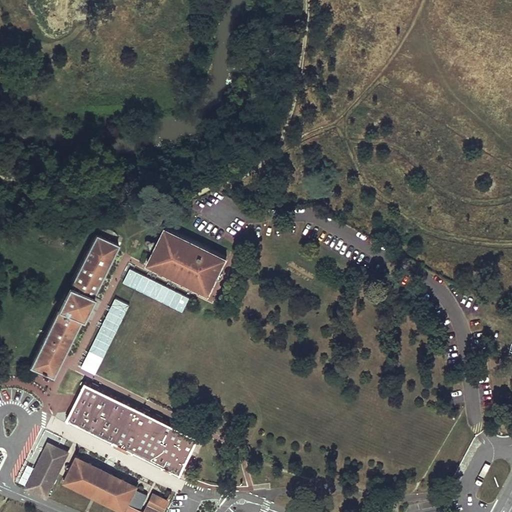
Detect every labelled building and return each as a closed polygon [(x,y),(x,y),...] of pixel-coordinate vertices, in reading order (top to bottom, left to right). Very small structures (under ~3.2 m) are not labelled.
[(148,209),(146,214),(153,218),(155,213),(148,209)] [(165,226),(146,263),(162,270),(173,275),(208,293),(216,278),(219,272),(226,257),(165,226)] [(57,307),(29,365),(52,376),(62,357),(81,318),(82,319),(93,296),(92,296),(118,243),(95,232),(68,285),(56,307),(57,307)] [(30,380),(47,386),(50,379),(33,372),(30,380)] [(28,387),(6,377),(0,390),(0,419),(11,425),(28,387)] [(66,418),(180,474),(199,437),(85,381),(66,418)] [(37,465),(40,466),(50,446),(61,451),(62,449),(48,442),(37,465)] [(61,451),(50,446),(40,466),(37,465),(26,487),(35,491),(36,490),(47,495),(68,452),(62,449),(61,451)] [(136,485),(77,456),(65,481),(67,482),(89,493),(122,510),(121,511),(161,511),(167,501),(153,493),(148,503),(143,511),(130,511),(125,509),(132,495),(136,485)] [(132,495),(125,509),(130,511),(143,511),(148,503),(132,495)]
